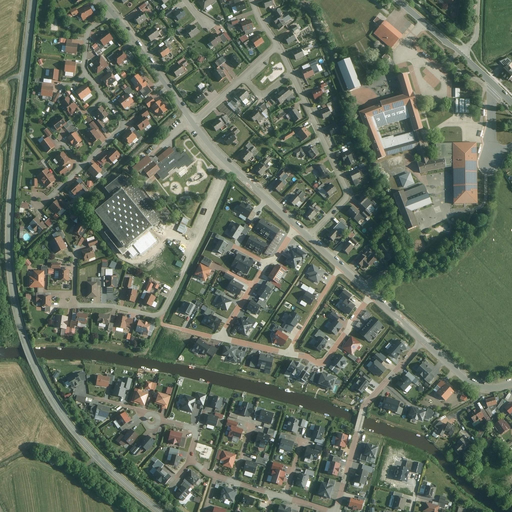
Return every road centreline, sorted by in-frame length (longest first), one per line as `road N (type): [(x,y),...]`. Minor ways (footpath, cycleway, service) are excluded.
road 1 (tertiary): [(33,0),(10,204),(24,339),(79,438),(160,511)]
road 2 (residential): [(231,167),(158,315),(75,306),(76,253)]
road 3 (residential): [(308,237),(347,191),(278,46)]
road 4 (residential): [(422,337),(363,410),(337,511)]
road 5 (residential): [(86,75),(125,124),(39,202)]
road 6 (residential): [(194,123),(115,13)]
road 7 (residential): [(371,291),(322,362),(286,352)]
